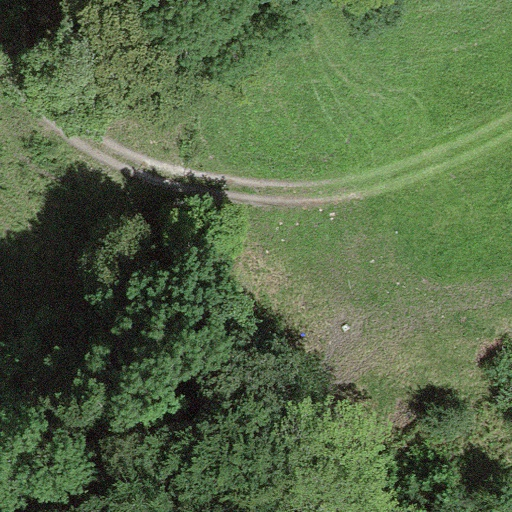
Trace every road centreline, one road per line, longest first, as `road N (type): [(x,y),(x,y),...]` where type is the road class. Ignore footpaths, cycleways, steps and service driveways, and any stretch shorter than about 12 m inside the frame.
road 1 (track): [(237,188),(288,187),(386,156),(511,90)]
road 2 (track): [(237,188),(93,153),(0,64)]
